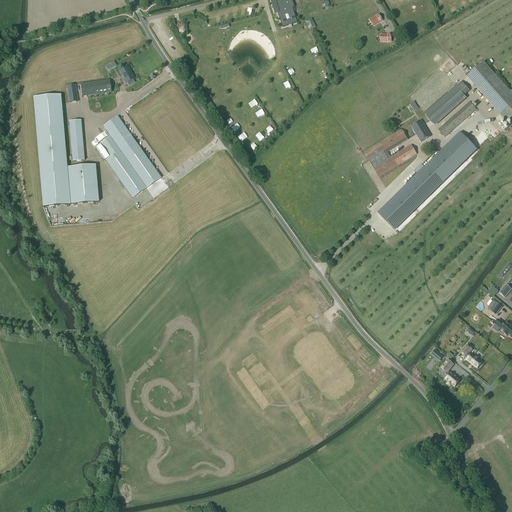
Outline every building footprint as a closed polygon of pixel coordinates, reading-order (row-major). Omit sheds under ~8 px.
[(291,0),(275,0),(274,1),(282,28),(297,23),(292,8),(294,8),(291,0)] [(369,20),(373,27),(382,21),(379,14),(369,20)] [(466,77),(474,86),(490,70),(482,62),(466,77)] [(134,79),(128,68),(119,72),(125,84),(134,79)] [(109,80),(80,85),(82,98),(111,93),(109,80)] [(460,82),(455,86),(424,114),(430,121),(461,93),(466,89),(460,82)] [(66,86),(69,103),(78,102),(75,85),(66,86)] [(33,98),(42,208),(99,203),(95,166),(67,168),(61,96),(33,98)] [(418,109),(414,102),(410,104),(410,105),(414,112),(418,109)] [(444,138),(476,110),(469,102),(438,130),(444,138)] [(409,125),(416,136),(421,143),(431,137),(420,120),(416,114),(408,119),(402,123),(405,128),(409,125)] [(132,199),(146,189),(161,178),(119,119),(117,117),(102,127),(110,137),(100,144),(110,158),(105,161),(132,199)] [(81,121),(69,122),(73,162),(85,161),(83,141),(81,121)] [(417,155),(411,146),(391,158),(388,154),(387,152),(408,140),(401,130),(364,153),(369,162),(373,168),(379,178),(397,167),(417,155)] [(417,175),(378,213),(382,217),(395,231),(471,157),(477,150),(459,133),(424,168),(421,165),(414,172),(417,175)] [(511,278),(506,285),(499,293),(505,298),(511,290),(511,289),(511,288),(511,278)] [(493,301),(490,305),(492,307),(490,310),(492,312),(495,316),(502,307),(499,304),(498,305),(496,302),(495,303),(493,301)] [(495,325),(492,328),(498,332),(500,329),(503,332),(503,333),(507,337),(508,336),(511,339),(511,338),(511,325),(510,324),(509,325),(505,322),(504,324),(498,320),(494,325),(495,325)] [(483,362),(472,353),(471,354),(470,354),(473,350),(466,345),(460,353),(466,358),(467,357),(467,358),(465,361),(477,370),(483,362)] [(447,373),(449,375),(450,373),(448,371),(453,365),(448,361),(441,369),(447,373)] [(445,380),(448,382),(446,384),(450,387),(451,385),(454,387),(460,381),(450,373),(449,375),(445,380)]
